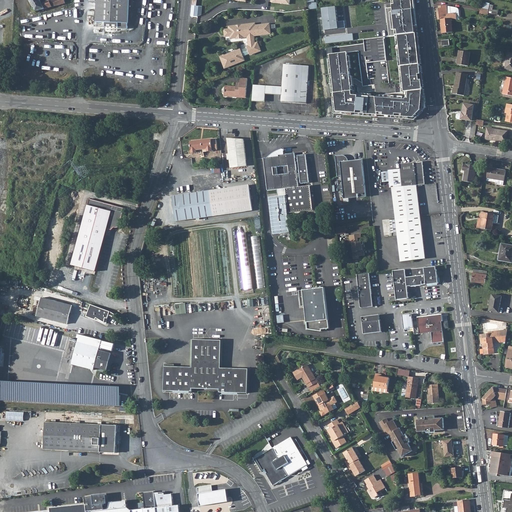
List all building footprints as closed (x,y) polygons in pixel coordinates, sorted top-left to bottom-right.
[(40,0),(29,0),(36,10),(36,11),(66,4),(64,0),(53,0),(43,4),(40,0)] [(97,0),(97,7),(97,12),(97,23),(106,23),(106,28),(119,28),(119,29),(128,30),(129,0),(97,0)] [(387,8),(390,37),(396,36),(399,36),(416,34),(415,26),(414,20),(417,20),(416,9),(413,10),(412,3),(415,3),(414,0),(392,0),(393,8),(387,8)] [(442,20),(449,19),(452,19),(454,19),(455,19),(454,13),(449,14),(447,6),(447,5),(439,6),(439,9),(437,9),(439,20),(442,20)] [(447,6),(449,14),(454,13),(455,19),(457,20),(459,10),(457,8),(447,6)] [(337,7),(322,8),(325,30),(346,28),(345,21),(338,22),(337,7)] [(444,33),(453,32),(452,19),(449,19),(442,20),(444,33)] [(230,30),(225,30),(226,37),(231,36),(231,39),(237,38),(237,39),(244,38),(244,37),(248,37),(250,46),(248,47),(248,48),(241,51),(240,50),(221,58),(225,68),(245,61),(243,57),(250,54),(251,55),(261,51),(258,43),(255,44),(254,36),(271,34),(270,24),(258,26),(256,27),(255,24),(241,26),(241,27),(237,27),(237,26),(230,27),(230,30)] [(326,37),(326,44),(354,41),(353,34),(326,37)] [(399,36),(402,66),(420,64),(418,48),(420,48),(420,42),(418,43),(417,34),(416,34),(399,36)] [(336,46),(337,53),(367,50),(366,44),(336,46)] [(347,52),(333,54),(332,48),(327,48),(330,75),(333,75),(337,112),(378,116),(376,97),(371,97),(353,95),(352,91),(351,86),(350,77),(349,69),(348,56),(347,52)] [(468,67),(471,53),(460,51),(458,65),(468,67)] [(283,87),(282,95),(281,101),(306,104),(307,98),(300,98),(303,66),(285,64),(283,87)] [(420,64),(402,66),(403,73),(404,85),(405,92),(376,95),(376,97),(378,116),(415,120),(427,108),(423,73),(421,74),(421,67),(420,64)] [(303,66),(300,98),(307,98),(310,67),(303,66)] [(465,96),(468,75),(458,73),(455,88),(454,88),(453,94),(465,96)] [(225,96),(236,97),(236,95),(247,96),(248,79),(242,78),(241,83),(241,88),(237,88),(237,87),(226,86),(225,96)] [(254,84),(253,98),(265,99),(266,93),(282,95),(283,87),(254,84)] [(472,120),(474,105),(465,103),(463,114),(462,114),(461,118),(472,120)] [(506,142),(508,132),(488,128),(486,139),(506,142)] [(248,166),(245,140),(230,139),(230,142),(228,142),(231,168),(248,166)] [(212,140),(191,142),(193,154),(198,154),(198,151),(208,150),(208,152),(213,152),(212,140)] [(272,157),(264,158),(268,190),(286,189),(286,196),(269,197),(273,235),(290,233),(288,214),(307,211),(305,186),(299,187),(299,182),(301,182),(302,183),(310,182),(307,153),(299,154),(299,157),(296,157),(296,153),(280,155),(280,156),(272,157)] [(350,164),(349,162),(349,160),(348,158),(346,157),(344,156),(336,157),(338,177),(342,177),(343,185),(340,185),(341,190),(344,190),(345,200),(367,198),(364,160),(355,161),(356,163),(350,164)] [(401,169),(389,170),(390,188),(392,188),(417,185),(425,184),(423,162),(400,165),(401,169)] [(465,171),(463,181),(474,183),(476,166),(466,165),(464,165),(463,171),(465,171)] [(503,185),(505,171),(488,168),(487,178),(498,180),(497,184),(503,185)] [(417,185),(392,188),(396,220),(421,217),(417,185)] [(251,186),(173,197),(177,222),(217,217),(254,212),(251,186)] [(305,186),(307,211),(314,211),(311,186),(305,186)] [(89,199),(71,265),(96,272),(107,229),(111,230),(114,228),(115,228),(117,228),(118,228),(119,227),(124,209),(89,199)] [(480,218),(481,219),(483,219),(481,229),(493,231),(495,215),(482,213),(481,214),(480,214),(480,215),(480,217),(480,218)] [(421,217),(396,220),(401,263),(426,260),(421,217)] [(338,234),(347,233),(346,225),(337,226),(338,234)] [(246,234),(238,235),(246,291),(254,290),(246,234)] [(350,237),(350,239),(351,244),(353,244),(354,260),(360,259),(360,257),(365,257),(365,252),(363,251),(363,248),(365,248),(365,242),(359,242),(359,239),(362,239),(361,235),(350,237)] [(261,236),(253,236),(256,288),(264,288),(261,236)] [(511,246),(502,245),(499,261),(511,262),(511,246)] [(436,266),(393,270),(396,299),(408,298),(407,286),(410,286),(423,285),(423,284),(425,284),(426,284),(438,283),(437,270),(436,266)] [(486,284),(487,271),(474,269),(473,282),(486,284)] [(373,306),(369,273),(357,274),(360,308),(373,306)] [(330,329),(325,288),(299,291),(301,307),(305,306),(308,330),(322,332),(322,330),(330,329)] [(499,312),(501,296),(492,294),(489,310),(499,312)] [(72,308),(53,301),(41,298),(36,315),(67,324),(71,309),(72,308)] [(186,303),(175,304),(177,314),(187,313),(186,303)] [(72,306),(72,308),(71,309),(72,309),(72,310),(75,311),(74,315),(82,317),(84,311),(81,310),(81,309),(76,308),(76,307),(72,306)] [(402,315),(404,329),(413,328),(412,317),(412,314),(402,315)] [(379,315),(362,317),(363,322),(362,322),(363,334),(381,332),(380,320),(379,320),(379,315)] [(432,315),(417,317),(419,333),(431,332),(432,343),(444,342),(441,316),(432,317),(432,315)] [(482,344),(484,344),(485,355),(496,353),(494,343),(500,342),(507,341),(508,329),(498,331),(489,332),(489,333),(481,334),(482,344)] [(164,390),(192,391),(192,379),(198,379),(198,387),(203,388),(209,388),(213,388),(214,380),(220,380),(219,392),(247,393),(248,369),(220,368),(221,340),(193,339),(192,367),(165,366),(164,390)] [(77,341),(72,359),(71,364),(93,370),(94,367),(106,370),(109,362),(111,353),(99,350),(99,347),(77,341)] [(43,371),(45,364),(35,362),(33,368),(43,371)] [(303,377),(309,388),(318,383),(308,365),(294,373),(298,380),(303,377)] [(375,376),(373,387),(374,387),(387,390),(389,379),(375,376)] [(409,377),(406,398),(416,399),(419,378),(409,377)] [(318,383),(309,388),(312,393),(321,388),(318,383)] [(438,384),(428,385),(429,394),(427,394),(428,404),(438,403),(438,398),(439,398),(438,384)] [(0,400),(120,406),(121,403),(121,396),(101,395),(101,392),(0,387),(0,400)] [(483,399),(483,405),(491,404),(491,408),(497,407),(496,400),(494,398),(496,396),(498,396),(498,399),(505,400),(506,393),(499,392),(499,389),(493,388),(483,399)] [(321,412),(323,417),(335,410),(332,405),(338,402),(334,396),(329,399),(326,394),(324,395),(322,391),(313,397),(315,400),(316,400),(321,408),(325,409),(321,412)] [(349,415),(362,407),(358,401),(346,408),(349,415)] [(7,411),(7,420),(24,421),(25,412),(7,411)] [(509,428),(511,413),(501,412),(499,427),(509,428)] [(426,419),(417,420),(418,430),(422,430),(422,432),(427,431),(427,433),(434,433),(433,429),(436,429),(436,431),(440,430),(440,428),(444,428),(443,418),(435,419),(435,416),(426,417),(426,419)] [(389,422),(387,418),(380,422),(387,436),(390,434),(394,441),(393,442),(397,450),(399,449),(403,457),(412,452),(409,448),(411,447),(409,443),(412,442),(408,436),(404,439),(403,437),(405,436),(402,432),(401,433),(398,429),(393,420),(389,422)] [(329,431),(333,438),(335,441),(334,442),(338,449),(347,443),(343,437),(345,436),(338,425),(340,424),(337,420),(328,426),(331,430),(329,431)] [(44,423),(43,450),(56,451),(116,453),(117,426),(44,423)] [(502,446),(504,436),(494,434),(492,445),(502,446)] [(255,458),(256,461),(257,460),(262,467),(260,468),(262,471),(263,470),(265,474),(267,473),(274,485),(305,467),(306,469),(309,467),(291,437),(265,452),(255,458)] [(452,440),(444,440),(446,456),(454,455),(453,448),(452,440)] [(346,462),(348,466),(351,470),(353,469),(357,476),(366,471),(359,459),(360,459),(353,448),(344,453),(348,460),(346,462)] [(511,454),(495,452),(491,474),(511,477),(511,472),(511,454)] [(391,460),(382,465),(385,470),(394,465),(391,460)] [(462,467),(452,468),(453,478),(463,477),(462,467)] [(418,473),(408,474),(412,497),(421,496),(419,484),(418,473)] [(374,476),(366,481),(370,487),(371,489),(368,490),(372,497),(376,498),(380,495),(378,493),(386,488),(382,480),(378,482),(374,476)] [(212,486),(198,488),(201,506),(229,502),(228,494),(228,489),(213,492),(212,486)] [(511,511),(511,491),(503,490),(500,511),(511,511)] [(86,497),(87,504),(51,507),(51,510),(28,511),(180,511),(180,505),(174,506),(172,494),(165,494),(165,493),(160,494),(159,492),(155,493),(155,491),(144,492),(145,508),(132,510),(128,507),(127,501),(111,502),(109,509),(105,509),(104,502),(103,503),(102,495),(86,497)] [(470,511),(469,500),(458,501),(459,511),(470,511)]
